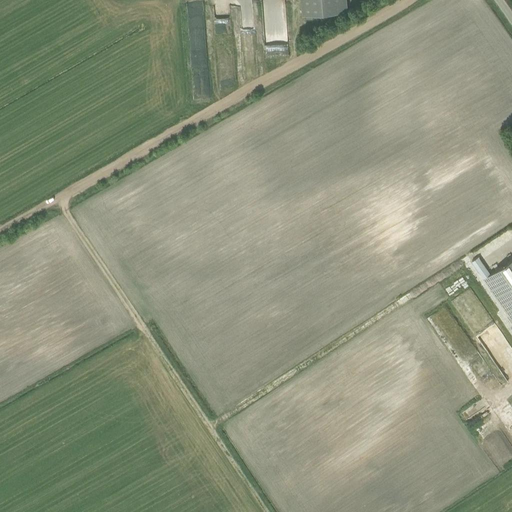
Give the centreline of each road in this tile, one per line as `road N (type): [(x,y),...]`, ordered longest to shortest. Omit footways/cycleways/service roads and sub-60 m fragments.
road 1 (track): [(409,0),(0,233)]
road 2 (track): [(264,511),(58,199)]
road 3 (track): [(210,430),(467,260)]
